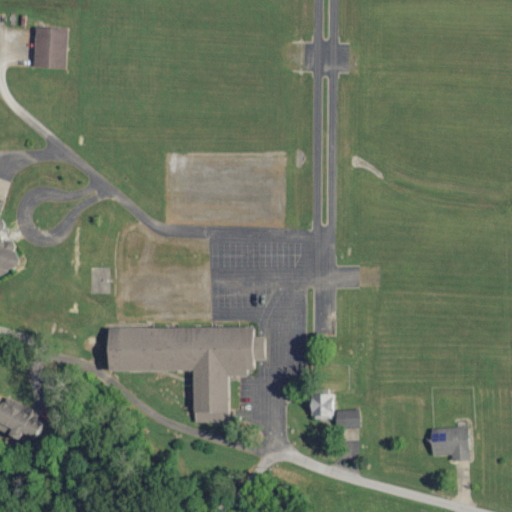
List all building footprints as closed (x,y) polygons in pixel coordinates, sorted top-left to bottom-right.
[(35,68),(68,69),(69,29),(36,28),(35,68)] [(6,201),(0,199),(0,276),(18,268),(20,261),(15,251),(17,245),(4,240),(1,236),(5,226),(1,216),(6,201)] [(109,329),(110,372),(194,372),(195,423),(230,423),(230,375),(256,375),(256,361),(267,361),(267,338),(255,338),(255,327),(109,329)] [(314,420),(335,419),(334,395),(313,395),(314,420)] [(37,440),(44,423),(1,405),(0,405),(0,424),(12,430),(9,436),(21,441),(23,434),(37,440)] [(361,410),(338,411),(338,429),(361,428),(361,410)] [(470,461),(470,427),(433,428),(433,456),(453,456),(453,462),(470,461)]
